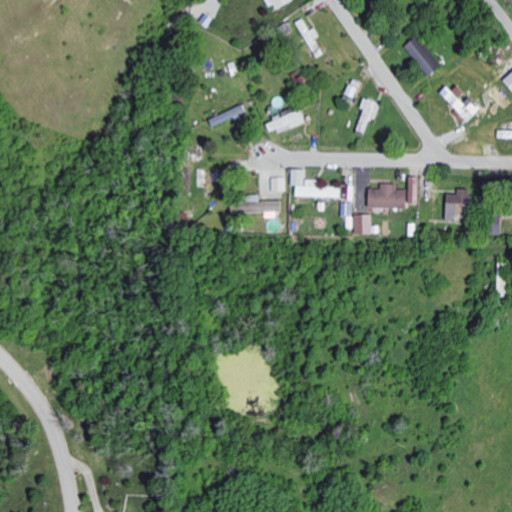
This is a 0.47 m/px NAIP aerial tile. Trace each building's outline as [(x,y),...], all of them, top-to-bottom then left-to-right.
[(268,0),(273,10),(295,1),(294,0),(268,0)] [(443,64),(418,36),(405,47),(430,76),(443,64)] [(453,91),(448,86),(441,92),(457,109),(454,112),(465,125),(483,108),(470,95),(468,97),(458,86),(453,91)] [(376,121),(382,103),(364,97),(361,108),(365,109),(357,133),(365,136),(370,119),(376,121)] [(248,114),(243,105),(210,119),(214,129),(248,114)] [(302,108),(266,120),(271,134),(306,122),(302,108)] [(511,138),(511,129),(499,130),(499,138),(511,138)] [(273,178),(273,192),(287,191),(287,177),(273,178)] [(296,197),(341,197),(342,186),(319,185),(319,179),(306,179),(306,185),(297,185),(296,197)] [(420,183),(410,183),(410,190),(397,189),(397,184),(381,183),(381,189),(370,189),(370,207),(408,208),(408,203),(419,203),(420,183)] [(447,221),(469,221),(470,189),(459,189),(458,194),(447,194),(447,221)] [(261,201),(260,195),(240,195),(240,212),(282,211),(282,201),(261,201)] [(356,234),(373,234),(373,214),(355,214),(356,234)] [(490,215),(490,235),(502,235),(502,215),(490,215)] [(498,296),(507,296),(508,263),(499,263),(498,296)]
